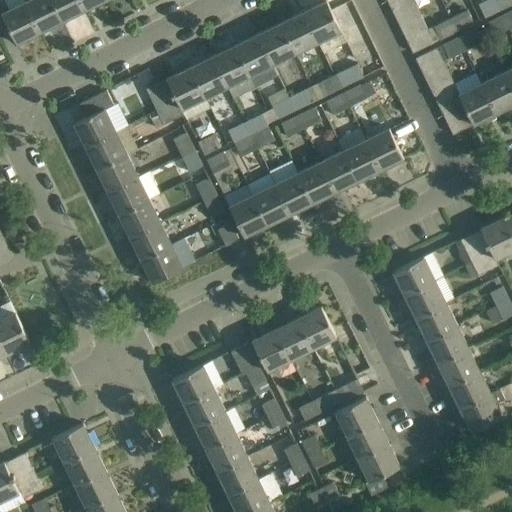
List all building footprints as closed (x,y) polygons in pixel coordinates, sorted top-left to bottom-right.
[(52,0),(28,0),(25,2),(40,33),(51,27),(50,26),(63,20),(52,0)] [(86,10),(80,0),(52,0),(63,20),(75,14),(75,15),(86,10)] [(80,0),(86,10),(96,5),(95,4),(103,0),(80,0)] [(313,6),(303,11),(318,41),(323,38),(342,30),(341,28),(341,29),(327,1),(327,0),(326,0),(325,0),(326,1),(314,7),(313,6)] [(409,0),(387,0),(392,9),(409,0)] [(418,9),(413,0),(409,0),(392,9),(397,20),(418,9)] [(502,9),(498,0),(485,0),(478,4),(485,17),(502,9)] [(511,0),(498,0),(502,9),(511,3),(511,0)] [(30,38),(40,33),(25,2),(2,13),(17,43),(18,43),(18,42),(29,37),(30,38)] [(402,30),(423,20),(418,9),(397,20),(402,30)] [(450,17),(457,31),(474,23),(467,9),(450,17)] [(318,41),(303,11),(292,16),(293,17),(281,23),(295,52),(318,41)] [(496,35),(511,27),(505,14),(490,22),(496,35)] [(434,42),(457,31),(450,17),(427,28),(429,31),(434,42)] [(423,20),(402,30),(408,41),(429,31),(427,28),(423,20)] [(268,28),(258,33),(273,63),(295,52),(281,23),(268,29),(268,28)] [(476,28),(460,36),(466,50),(482,42),(476,28)] [(434,42),(429,31),(408,41),(413,52),(434,42)] [(236,45),(250,74),(273,63),(258,33),(247,38),(248,39),(237,44),(236,45)] [(443,44),(450,58),(466,50),(460,36),(443,44)] [(256,87),(236,45),(223,51),(223,50),(212,55),(227,85),(234,98),(256,87)] [(421,69),(442,59),(437,48),(416,58),(421,69)] [(227,85),(212,55),(202,60),(202,61),(190,67),(205,97),(227,85)] [(447,70),(443,61),(442,59),(421,69),(427,80),(447,70)] [(357,63),(334,74),(341,88),(364,77),(357,63)] [(166,78),(177,101),(181,108),(182,108),(184,107),(205,97),(190,67),(178,73),(178,72),(166,78)] [(453,80),(447,70),(427,80),(432,91),(453,80)] [(481,81),(497,113),(508,108),(507,107),(511,104),(511,86),(504,70),(481,81)] [(341,88),(334,74),(312,86),(318,99),(341,88)] [(156,84),(168,105),(177,101),(166,78),(156,84)] [(343,92),(350,106),(376,93),(370,79),(343,92)] [(437,101),(458,91),(453,80),(432,91),(437,101)] [(458,92),(463,102),(468,113),(474,124),(475,124),(475,123),(486,117),(487,118),(497,113),(481,81),(458,92)] [(157,110),(168,105),(156,84),(146,88),(157,110)] [(305,88),(289,96),(295,110),(312,101),(305,88)] [(80,135),(85,146),(116,131),(104,107),(113,103),(107,91),(80,104),(86,117),(76,122),(75,121),(74,122),(75,124),(75,123),(81,135),(80,135)] [(437,101),(442,112),(463,102),(458,92),(458,91),(437,101)] [(350,106),(343,92),(326,101),(333,115),(350,106)] [(295,110),(289,96),(271,105),(278,118),(295,110)] [(177,101),(168,105),(157,110),(165,125),(185,115),(182,108),(181,108),(177,101)] [(448,123),(468,113),(463,102),(442,112),(448,123)] [(298,115),(304,128),(321,120),(314,106),(298,115)] [(251,134),(268,126),(262,113),(245,121),(251,134)] [(474,124),(468,113),(448,123),(453,134),(473,124),(474,124)] [(304,128),(298,115),(280,123),(287,137),(304,128)] [(234,143),(251,134),(245,121),(227,130),(234,143)] [(268,126),(251,134),(258,148),(275,139),(268,126)] [(366,139),(381,170),(391,165),(391,164),(403,158),(403,159),(404,158),(404,157),(403,157),(390,129),(389,128),(366,139)] [(361,129),(338,140),(343,150),(358,180),(370,174),(371,175),(381,170),(366,139),(361,129)] [(116,131),(85,146),(90,156),(91,156),(97,168),(127,153),(136,149),(129,133),(119,138),(116,131)] [(181,155),(194,148),(186,132),(173,138),(181,155)] [(198,141),(204,154),(220,146),(214,133),(198,141)] [(251,134),(234,143),(240,156),(258,148),(251,134)] [(194,148),(181,155),(190,172),(203,166),(194,148)] [(358,180),(343,150),(321,162),(336,192),(346,187),(346,186),(358,180)] [(230,164),(224,151),(206,159),(213,172),(230,164)] [(138,176),(127,153),(97,168),(103,180),(102,181),(107,191),(138,176)] [(336,192),(321,162),(298,173),(313,202),(325,196),(325,197),(336,192)] [(298,173),(275,184),(290,214),(301,209),(300,208),(313,202),(298,173)] [(149,199),(138,176),(107,191),(112,202),(113,201),(119,213),(149,199)] [(203,200),(217,194),(209,177),(195,183),(203,200)] [(275,184),(253,195),(267,224),(280,219),(290,214),(275,184)] [(217,194),(203,200),(212,217),(225,211),(217,194)] [(255,230),(267,224),(253,195),(230,206),(244,235),(243,235),(244,237),(256,231),(255,230)] [(160,221),(149,199),(119,213),(125,225),(124,226),(129,236),(160,221)] [(129,236),(134,247),(135,246),(141,259),(171,244),(183,238),(173,217),(161,223),(160,221),(129,236)] [(480,228),(481,229),(492,252),(495,258),(511,250),(511,234),(504,217),(480,228)] [(218,229),(225,246),(238,240),(231,223),(218,229)] [(482,257),(492,252),(481,229),(471,234),(482,257)] [(1,232),(0,231),(0,260),(12,255),(1,232)] [(471,234),(461,239),(471,262),(482,257),(471,234)] [(183,267),(171,244),(141,259),(147,271),(146,271),(152,282),(181,268),(183,267)] [(393,271),(405,294),(435,279),(443,275),(432,252),(393,271)] [(495,258),(492,252),(482,257),(471,262),(478,275),(499,265),(495,258)] [(405,294),(416,317),(446,302),(436,282),(435,279),(405,294)] [(489,292),(495,306),(509,299),(502,285),(489,292)] [(511,314),(511,304),(509,299),(495,306),(502,319),(511,314)] [(446,302),(416,317),(427,339),(457,325),(446,302)] [(298,318),(313,348),(318,358),(327,353),(322,343),(336,336),(335,335),(322,308),(322,306),(298,318)] [(15,312),(0,319),(0,339),(7,353),(30,342),(15,312)] [(290,359),(313,348),(298,318),(275,329),(290,359)] [(334,330),(340,342),(353,336),(347,323),(334,330)] [(438,362),(468,347),(457,325),(427,339),(438,362)] [(252,340),(252,342),(253,342),(267,370),(290,359),(275,329),(252,340)] [(246,372),(258,366),(246,343),(230,351),(242,374),(246,372)] [(449,385),(479,370),(468,347),(438,362),(449,385)] [(353,366),(356,372),(367,367),(362,355),(355,359),(353,366)] [(173,379),(184,402),(214,388),(203,365),(173,379)] [(246,372),(253,385),(265,379),(258,366),(246,372)] [(479,370),(449,385),(460,408),(491,393),(479,370)] [(333,389),(340,403),(363,392),(363,390),(357,378),(333,389)] [(184,402),(195,425),(225,411),(214,388),(184,402)] [(491,393),(460,408),(472,431),(473,430),(502,416),(496,403),(505,399),(500,388),(491,393)] [(340,403),(333,389),(310,401),(317,414),(340,403)] [(261,404),(268,418),(281,412),(274,397),(261,404)] [(336,411),(347,434),(377,420),(366,397),(336,411)] [(317,414),(310,401),(299,406),(306,420),(317,414)] [(195,425),(206,448),(236,433),(225,411),(195,425)] [(281,412),(268,418),(274,431),(287,425),(281,412)] [(347,434),(358,457),(388,443),(377,420),(347,434)] [(53,438),(64,461),(94,446),(83,423),(53,438)] [(236,433),(206,448),(217,471),(247,456),(236,433)] [(301,440),(308,453),(320,447),(314,434),(301,440)] [(290,464),(303,457),(296,442),(282,449),(290,464)] [(388,443),(358,457),(370,481),(366,483),(372,495),(387,488),(381,475),(398,467),(400,466),(388,443)] [(64,461),(75,484),(105,469),(94,446),(64,461)] [(308,453),(315,467),(327,461),(320,447),(308,453)] [(36,474),(26,452),(15,457),(26,479),(36,474)] [(247,456),(217,471),(228,493),(258,479),(247,456)] [(15,457),(5,462),(16,484),(26,479),(15,457)] [(303,457),(290,464),(296,477),(309,470),(303,457)] [(5,462),(5,461),(0,463),(0,501),(19,492),(16,484),(5,462)] [(105,469),(75,484),(86,507),(116,492),(105,469)] [(228,493),(237,511),(247,511),(269,502),(268,501),(282,494),(271,472),(258,479),(228,493)] [(36,474),(26,479),(16,484),(19,492),(22,498),(43,488),(36,474)] [(340,495),(333,481),(324,485),(324,486),(322,488),(328,501),(340,495)] [(328,501),(322,488),(319,489),(318,488),(308,493),(315,508),(328,501),(333,511),(328,501)] [(86,507),(88,511),(126,511),(116,492),(86,507)] [(273,511),(269,502),(247,511),(273,511)]
